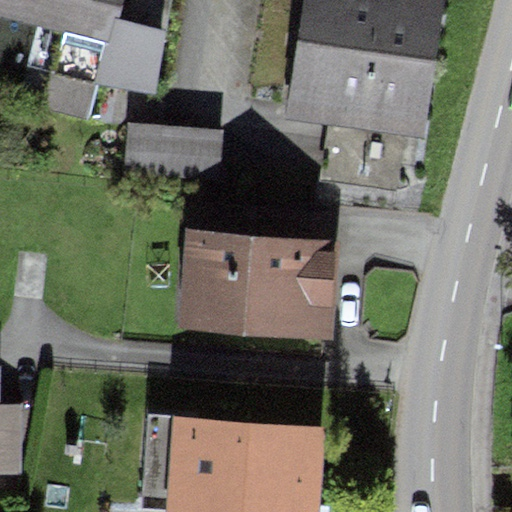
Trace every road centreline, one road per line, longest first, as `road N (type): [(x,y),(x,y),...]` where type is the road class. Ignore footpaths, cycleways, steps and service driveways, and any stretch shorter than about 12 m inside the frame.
road 1 (secondary): [(435,511),(441,362),(458,271)]
road 2 (secondary): [(458,271),(511,66)]
